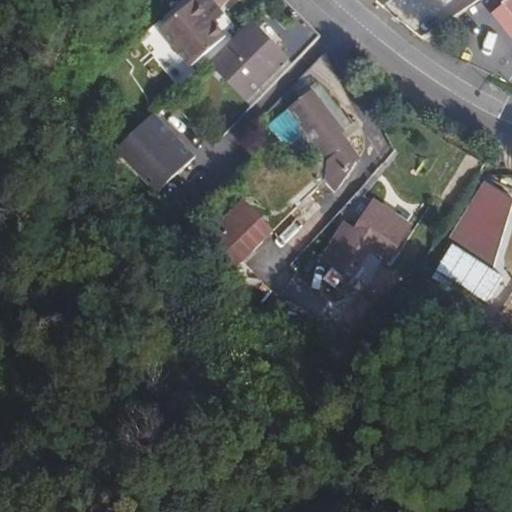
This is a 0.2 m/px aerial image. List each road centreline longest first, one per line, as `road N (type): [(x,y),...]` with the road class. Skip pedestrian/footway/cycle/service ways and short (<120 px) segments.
road 1 (unknown): [(344,10),(335,62),(369,161),(297,258)]
road 2 (secondary): [(511,121),(458,96),(333,0)]
